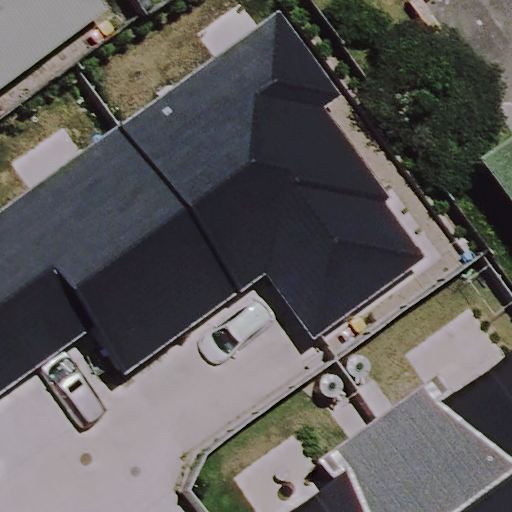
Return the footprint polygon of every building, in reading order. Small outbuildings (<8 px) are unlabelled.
[(0,0),(0,82),(95,11),(86,0),(0,0)] [(511,131),(462,162),(511,241),(511,131)] [(477,355),(360,199),(241,288),(408,511),(466,511),(511,478),(511,348),(503,336),(477,355)] [(263,413),(190,309),(88,380),(161,484),(263,413)] [(0,431),(0,511),(74,511),(0,431)]
